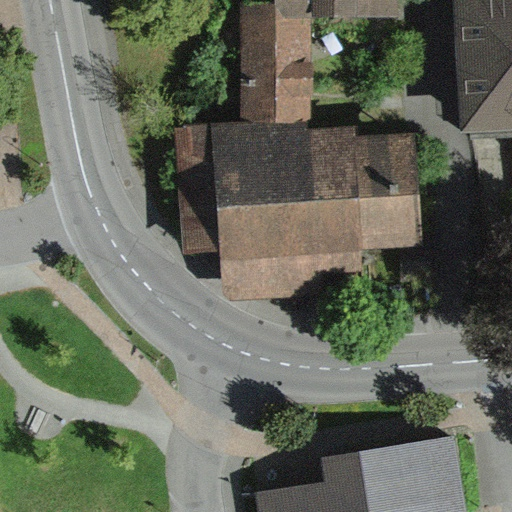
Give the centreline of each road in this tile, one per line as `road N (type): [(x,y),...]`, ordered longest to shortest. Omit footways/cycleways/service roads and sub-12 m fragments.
road 1 (tertiary): [(230,354),(143,288),(91,213),(45,0)]
road 2 (tertiary): [(511,359),(336,371),(230,354)]
road 3 (residential): [(230,354),(195,443),(192,511)]
